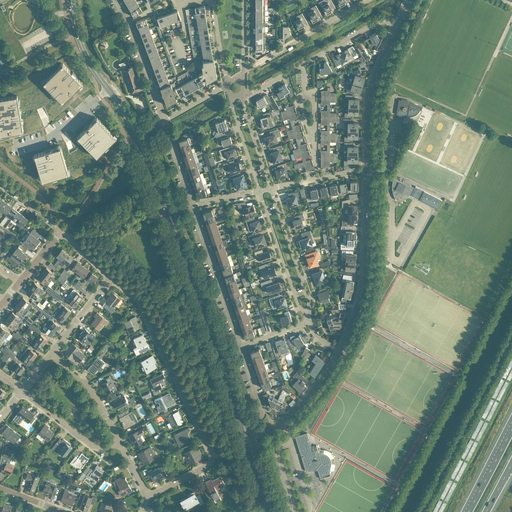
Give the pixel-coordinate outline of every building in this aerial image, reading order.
[(330,9),(334,7),(335,8),(330,0),(322,0),(322,1),(324,4),(321,6),(326,15),(332,11),(330,9)] [(132,11),(139,7),(137,2),(129,6),(132,11)] [(318,19),(317,17),(320,14),(321,16),(322,16),(315,5),(312,7),(311,8),(310,9),(310,10),(310,11),(310,12),(307,13),(313,22),(318,19)] [(142,11),(139,7),(132,11),(131,12),(134,17),(142,11)] [(177,10),(172,12),(176,21),(181,19),(177,10)] [(176,21),(172,12),(167,14),(171,23),(176,21)] [(304,27),(303,24),(307,22),(307,24),(308,23),(302,13),(301,13),(297,16),(296,17),(296,18),(296,19),(297,20),(294,21),(299,30),(304,27)] [(171,23),(167,14),(162,16),(166,25),(171,23)] [(166,25),(162,16),(157,18),(160,27),(166,25)] [(139,27),(147,24),(145,18),(136,22),(138,27),(139,27)] [(149,29),(147,24),(139,27),(141,32),(149,29)] [(280,37),(280,33),(283,33),(283,39),(283,37),(285,37),(285,38),(291,35),(289,31),(290,30),(288,26),(280,26),(280,37)] [(151,34),(149,29),(141,32),(143,37),(151,34)] [(378,34),(378,32),(376,33),(375,33),(369,36),(369,37),(365,40),(366,40),(369,46),(369,47),(369,48),(369,49),(370,50),(371,50),(372,50),(373,50),(374,49),(376,50),(378,46),(379,46),(382,39),(381,39),(382,37),(381,37),(380,36),(380,35),(379,35),(378,34)] [(153,39),(151,34),(143,37),(145,42),(153,39)] [(155,44),(153,39),(145,42),(147,47),(155,44)] [(157,49),(155,44),(147,47),(148,52),(157,49)] [(342,52),(348,62),(353,59),(352,57),(357,54),(352,46),(345,50),(345,51),(342,52)] [(158,54),(157,49),(148,52),(150,57),(158,54)] [(348,62),(342,52),(342,53),(339,54),(339,53),(331,58),(336,66),(341,63),(342,65),(348,62)] [(160,59),(158,54),(150,57),(152,62),(160,59)] [(162,64),(160,59),(152,62),(154,67),(162,64)] [(214,59),(213,59),(212,59),(212,60),(204,61),(201,61),(203,72),(199,74),(199,75),(202,80),(203,79),(204,80),(206,80),(206,83),(217,77),(214,59)] [(327,62),(326,61),(325,61),(325,62),(324,62),(324,63),(324,64),(320,64),(320,68),(319,68),(320,69),(319,73),(320,74),(320,75),(321,75),(322,75),(323,75),(324,74),(324,73),(328,73),(330,72),(332,75),(335,74),(337,73),(332,65),(329,66),(327,62)] [(0,97),(0,134),(8,133),(8,134),(9,134),(14,133),(14,132),(23,131),(22,122),(21,119),(20,112),(37,109),(41,107),(45,106),(56,95),(60,99),(62,102),(63,102),(70,95),(71,95),(75,92),(75,91),(74,91),(75,90),(77,89),(79,86),(82,83),(75,76),(72,73),(63,63),(62,64),(60,66),(46,79),(44,82),(43,83),(33,93),(17,95),(3,97),(0,97)] [(164,69),(162,64),(154,67),(156,72),(164,69)] [(126,82),(130,93),(143,89),(141,83),(138,84),(132,66),(122,69),(123,74),(126,82)] [(353,82),(363,85),(363,84),(363,83),(363,82),(363,81),(364,78),(358,76),(359,73),(361,72),(359,68),(353,72),(352,72),(352,73),(350,77),(353,78),(354,79),(353,82)] [(158,77),(166,74),(164,69),(156,72),(158,77)] [(160,82),(168,79),(166,74),(158,77),(160,82)] [(205,84),(202,80),(199,75),(195,78),(199,86),(200,87),(205,84)] [(199,86),(195,78),(190,81),(194,88),(199,86)] [(170,84),(168,79),(160,82),(162,87),(170,84)] [(194,88),(190,81),(185,83),(190,91),(194,88)] [(363,85),(353,82),(352,85),(351,85),(348,84),(346,92),(353,94),(354,90),(360,92),(361,88),(362,87),(362,86),(363,86),(363,85)] [(176,89),(174,83),(170,84),(162,87),(160,88),(167,105),(177,100),(176,99),(179,97),(178,97),(180,96),(176,89)] [(190,91),(185,83),(181,86),(185,93),(190,91)] [(284,96),(285,96),(285,97),(286,97),(287,97),(287,96),(288,96),(288,95),(288,94),(288,93),(290,92),(285,84),(278,88),(278,89),(276,90),(280,98),(284,96)] [(186,95),(185,93),(181,86),(176,89),(180,96),(181,97),(186,95)] [(321,97),(336,97),(336,93),(330,93),(330,87),(327,87),(327,90),(321,90),(321,97)] [(267,106),(272,103),(267,94),(256,101),(257,106),(259,105),(260,107),(266,104),(267,106)] [(349,106),(359,107),(359,106),(359,105),(359,104),(358,103),(358,99),(353,99),(353,95),(345,95),(345,102),(348,102),(349,103),(349,106)] [(336,102),(336,97),(321,97),(321,98),(321,105),(327,105),(327,107),(330,107),(330,102),(336,102)] [(407,116),(408,117),(409,117),(410,117),(412,116),(413,116),(414,116),(415,115),(416,115),(416,114),(417,113),(418,113),(419,112),(419,111),(420,110),(421,110),(422,107),(407,100),(401,99),(401,100),(399,100),(396,114),(398,115),(398,116),(404,117),(405,116),(407,116)] [(280,112),(282,116),(297,111),(296,111),(294,105),(288,107),(287,104),(285,106),(287,110),(280,112)] [(358,110),(358,109),(359,109),(359,108),(359,107),(349,106),(349,109),(347,110),(345,110),(344,117),(352,118),(352,114),(358,114),(358,110)] [(330,113),(330,107),(327,107),(327,110),(321,110),(321,117),(320,117),(336,118),(336,113),(330,113)] [(297,112),(297,111),(282,116),(283,120),(289,118),(291,124),(293,123),(293,120),(298,118),(296,112),(297,112)] [(272,122),(269,112),(263,114),(264,117),(260,118),(261,121),(260,122),(262,129),(269,127),(268,123),(272,122)] [(45,151),(34,155),(42,181),(68,173),(70,172),(95,158),(97,156),(116,137),(97,117),(89,125),(89,124),(85,128),(85,129),(77,137),(85,144),(74,151),(64,157),(61,147),(50,150),(50,149),(45,150),(45,151)] [(336,122),(336,118),(320,117),(320,118),(321,118),(321,125),(327,125),(327,127),(330,127),(330,122),(336,122)] [(216,136),(216,137),(222,134),(222,131),(228,129),(227,127),(228,124),(229,124),(229,123),(228,124),(226,122),(225,120),(222,121),(219,119),(219,118),(219,119),(218,122),(215,123),(216,126),(215,128),(217,130),(214,137),(216,136)] [(348,130),(358,130),(358,129),(358,128),(358,127),(358,126),(358,123),(352,123),(352,119),(343,119),(343,123),(344,123),(344,126),(347,126),(348,127),(348,130)] [(294,126),(293,123),(291,124),(293,129),(286,131),(288,135),(303,130),(302,130),(300,124),(294,126)] [(330,133),(330,127),(327,127),(327,130),(321,130),(321,137),(320,137),(336,138),(336,133),(330,133)] [(279,136),(277,129),(270,132),(271,135),(265,137),(266,141),(265,141),(266,144),(267,144),(267,145),(277,141),(276,137),(279,136)] [(303,131),(303,130),(288,135),(289,139),(295,138),(297,143),(300,142),(299,139),(305,137),(302,131),(303,131)] [(358,130),(348,130),(348,133),(347,134),(344,134),(344,141),(352,141),(352,138),(357,138),(357,134),(358,133),(358,132),(358,131),(358,130)] [(226,133),(222,134),(216,137),(218,142),(219,144),(220,145),(222,144),(223,146),(232,143),(230,137),(228,137),(228,136),(227,136),(226,133)] [(180,146),(189,143),(191,143),(189,137),(179,140),(180,146)] [(336,142),(336,138),(320,137),(320,138),(321,138),(321,144),(327,145),(327,147),(330,147),(330,142),(336,142)] [(300,145),(300,142),(297,143),(299,148),(293,150),(294,154),(309,150),(309,149),(308,149),(306,143),(300,145)] [(348,154),(358,154),(358,153),(358,152),(358,151),(357,150),(357,146),(352,146),(352,143),(344,142),(344,150),(347,150),(348,151),(348,154)] [(182,151),(191,148),(189,143),(180,146),(182,151)] [(283,150),(283,149),(285,148),(283,144),(281,145),(273,148),(274,151),(271,153),(273,158),(272,158),(274,163),(279,162),(278,161),(282,160),(279,151),(283,150)] [(330,153),(330,147),(327,147),(327,150),(321,150),(321,157),(320,157),(336,158),(336,153),(330,153)] [(184,156),(193,153),(191,148),(182,151),(184,156)] [(236,152),(235,153),(234,149),(228,151),(227,148),(219,150),(221,157),(226,155),(227,159),(236,156),(236,155),(237,155),(236,152)] [(309,150),(294,154),(295,159),(301,157),(303,162),(306,161),(305,158),(311,156),(309,150)] [(186,161),(194,158),(193,153),(184,156),(186,161)] [(358,154),(348,154),(348,157),(347,158),(344,158),(344,165),(344,166),(343,167),(345,166),(346,166),(347,165),(349,165),(350,165),(352,165),(351,165),(352,161),(357,161),(357,158),(358,157),(358,156),(358,155),(358,154)] [(336,162),(336,158),(320,157),(320,158),(321,158),(321,164),(322,164),(322,168),(321,168),(321,167),(321,169),(321,168),(323,168),(330,167),(330,162),(336,162)] [(197,158),(195,159),(194,158),(186,161),(187,166),(196,163),(199,162),(197,158)] [(311,159),(306,161),(303,162),(297,164),(298,168),(304,166),(306,171),(313,170),(315,170),(314,168),(314,169),(313,170),(312,166),(314,166),(311,159)] [(238,162),(232,164),(231,161),(223,164),(224,168),(228,167),(230,173),(241,169),(240,167),(241,166),(241,165),(240,164),(239,164),(238,162)] [(287,162),(277,166),(279,169),(276,170),(278,178),(283,176),(283,177),(286,177),(286,175),(287,175),(285,170),(289,169),(287,163),(287,162)] [(198,169),(196,163),(187,166),(189,172),(198,169)] [(200,174),(198,169),(189,172),(191,177),(200,174)] [(235,189),(236,189),(243,187),(244,187),(245,187),(246,186),(243,175),(240,176),(239,173),(229,176),(231,181),(234,179),(236,185),(235,185),(234,186),(234,187),(235,188),(235,189)] [(201,179),(200,174),(191,177),(192,182),(201,179)] [(393,181),(392,185),(392,189),(393,193),(394,197),(396,200),(395,199),(399,197),(402,195),(403,196),(405,194),(408,196),(409,195),(412,196),(437,209),(442,200),(415,186),(415,188),(411,186),(406,184),(401,181),(394,178),(393,181)] [(194,187),(203,184),(201,179),(192,182),(194,187)] [(351,182),(346,183),(348,191),(351,190),(358,190),(358,187),(359,187),(359,184),(358,184),(358,181),(357,181),(358,181),(358,180),(353,180),(353,181),(351,181),(351,182)] [(348,191),(346,183),(346,182),(341,183),(339,184),(339,185),(336,185),(338,193),(348,191)] [(196,192),(205,189),(203,184),(194,187),(196,192)] [(338,193),(336,185),(336,184),(331,185),(332,185),(329,186),(330,187),(327,187),(326,187),(328,195),(338,193)] [(328,195),(326,187),(327,187),(326,187),(326,186),(321,187),(322,187),(320,188),(320,189),(317,189),(318,197),(328,195)] [(206,188),(205,189),(196,192),(198,197),(208,194),(206,188)] [(318,197),(317,189),(316,189),(316,188),(317,188),(316,188),(311,189),(312,189),(310,190),(310,191),(307,191),(308,199),(318,197)] [(289,206),(290,206),(298,203),(297,200),(299,199),(297,192),(288,194),(290,197),(286,198),(288,202),(287,203),(288,205),(289,205),(289,206)] [(357,205),(354,205),(353,205),(350,205),(349,199),(342,201),(342,207),(345,207),(345,209),(348,209),(348,213),(357,214),(358,209),(357,209),(357,205)] [(245,213),(246,216),(255,213),(253,205),(246,207),(245,205),(246,205),(245,202),(237,204),(239,208),(242,207),(242,209),(241,209),(242,213),(244,212),(245,213)] [(7,203),(2,210),(7,214),(13,207),(12,207),(10,206),(11,206),(7,203)] [(13,207),(7,214),(5,217),(8,219),(9,219),(11,220),(12,218),(18,211),(17,211),(16,210),(13,207)] [(205,218),(213,215),(215,215),(213,209),(203,213),(205,218)] [(23,215),(22,215),(21,214),(18,211),(12,218),(17,222),(23,215)] [(300,227),(303,225),(302,221),(305,220),(303,213),(294,216),(295,220),(293,221),(295,228),(297,228),(298,228),(299,228),(300,227)] [(357,218),(357,214),(348,213),(348,214),(345,214),(345,220),(342,220),(342,226),(350,226),(350,222),(353,222),(357,222),(357,218)] [(26,218),(26,217),(24,215),(23,215),(17,222),(23,226),(28,219),(26,218)] [(215,220),(213,215),(205,218),(206,223),(215,220)] [(245,220),(247,225),(249,232),(253,231),(261,228),(258,221),(255,221),(254,217),(245,220)] [(208,228),(217,225),(215,220),(206,223),(208,228)] [(210,233),(219,230),(217,225),(208,228),(210,233)] [(350,226),(342,226),(341,226),(341,232),(343,233),(346,233),(346,238),(356,238),(356,237),(357,237),(357,236),(357,235),(356,234),(356,233),(356,231),(355,230),(353,230),(353,226),(350,226)] [(33,229),(27,237),(37,245),(41,241),(37,238),(40,234),(40,235),(40,234),(33,229)] [(313,241),(309,231),(302,233),(303,239),(300,240),(301,245),(300,245),(300,246),(301,247),(301,248),(302,248),(302,249),(306,247),(306,248),(307,248),(309,248),(309,246),(312,245),(311,241),(313,241)] [(263,235),(260,236),(257,237),(256,233),(248,236),(251,244),(254,242),(256,247),(266,243),(263,235)] [(222,241),(220,235),(212,238),(213,244),(222,241)] [(34,249),(37,245),(27,237),(21,245),(28,250),(30,246),(34,249)] [(356,239),(356,238),(346,238),(346,242),(342,242),(341,244),(341,249),(353,249),(353,245),(355,245),(356,245),(356,243),(356,242),(357,241),(357,240),(357,239),(356,239)] [(224,246),(224,245),(225,245),(226,244),(226,243),(226,242),(225,241),(223,241),(222,241),(213,244),(215,249),(224,246)] [(28,250),(21,245),(20,244),(14,252),(24,260),(27,256),(24,253),(27,249),(28,250)] [(217,254),(226,251),(224,246),(215,249),(217,254)] [(59,264),(67,253),(62,249),(57,256),(59,258),(58,260),(54,265),(50,262),(48,265),(54,270),(59,264)] [(261,258),(262,262),(271,259),(270,257),(271,257),(270,253),(269,253),(268,251),(264,253),(264,252),(263,252),(262,249),(254,252),(256,258),(258,257),(258,258),(259,259),(261,258)] [(346,258),(345,261),(356,262),(356,258),(357,254),(353,254),(353,255),(351,254),(352,251),(353,251),(342,250),(342,254),(345,258),(346,258)] [(219,259),(227,256),(226,251),(217,254),(219,259)] [(307,254),(308,258),(307,258),(309,264),(308,265),(308,266),(308,267),(309,267),(310,267),(315,266),(315,264),(318,263),(316,258),(319,257),(317,251),(307,254)] [(21,264),(24,260),(14,252),(10,257),(8,256),(6,258),(15,265),(14,265),(17,261),(21,264)] [(73,258),(67,253),(59,264),(61,266),(63,264),(64,265),(65,262),(67,264),(73,258)] [(220,264),(229,261),(227,256),(219,259),(220,264)] [(222,269),(231,266),(229,261),(220,264),(222,269)] [(356,263),(356,262),(345,261),(345,265),(344,265),(341,268),(340,273),(351,274),(352,274),(350,274),(350,270),(352,270),(352,271),(356,271),(356,267),(355,267),(355,263),(356,263)] [(83,266),(80,263),(78,262),(73,268),(71,270),(74,272),(75,270),(78,272),(77,273),(83,266)] [(273,266),(271,267),(269,267),(267,263),(259,266),(260,271),(262,270),(264,278),(276,274),(273,266)] [(89,270),(88,270),(83,266),(77,273),(78,273),(78,272),(81,275),(79,277),(82,279),(83,276),(84,277),(89,270)] [(233,272),(231,266),(222,269),(224,275),(233,272)] [(46,268),(43,273),(50,279),(52,277),(50,275),(52,272),(46,268)] [(325,281),(322,270),(311,274),(312,278),(314,277),(315,280),(314,281),(314,282),(315,283),(316,283),(316,284),(325,281)] [(50,279),(43,273),(42,272),(42,273),(43,273),(39,278),(38,277),(38,278),(47,285),(49,282),(51,280),(50,279)] [(88,279),(87,279),(88,279),(93,283),(98,277),(92,273),(88,279)] [(226,282),(235,279),(238,278),(236,273),(234,274),(233,273),(225,276),(226,282)] [(345,282),(344,288),(353,290),(353,286),(354,281),(352,280),(353,275),(343,274),(342,281),(345,282)] [(62,284),(64,282),(66,279),(65,279),(62,276),(60,275),(57,280),(62,284)] [(228,287),(237,284),(235,279),(226,282),(228,287)] [(279,282),(272,284),(271,279),(260,283),(262,288),(267,286),(269,294),(281,289),(281,288),(281,286),(280,286),(279,282)] [(35,283),(31,288),(38,294),(40,292),(41,292),(43,289),(34,282),(34,283),(35,283)] [(230,292),(239,289),(237,284),(228,287),(230,292)] [(81,287),(79,285),(77,288),(85,294),(87,291),(81,287)] [(46,288),(49,290),(54,294),(56,292),(51,287),(48,286),(46,288)] [(38,294),(31,288),(31,287),(30,288),(31,288),(27,293),(27,292),(26,293),(35,300),(38,297),(37,296),(38,294)] [(329,296),(327,290),(326,290),(325,287),(319,289),(320,292),(317,293),(320,299),(321,299),(322,303),(329,300),(328,296),(329,296)] [(54,294),(49,290),(46,288),(45,290),(47,292),(52,296),(54,294)] [(353,290),(344,288),(341,300),(346,301),(347,298),(350,298),(351,294),(352,294),(353,290)] [(83,296),(76,291),(74,289),(70,294),(79,301),(82,296),(83,296)] [(232,297),(240,294),(239,289),(230,292),(232,297)] [(62,296),(56,292),(54,294),(64,302),(66,299),(62,296)] [(105,303),(103,306),(111,312),(115,308),(113,306),(116,303),(119,304),(122,300),(120,298),(112,292),(106,301),(105,303)] [(79,301),(70,294),(66,299),(68,301),(75,306),(78,301),(79,301)] [(242,299),(240,294),(232,297),(233,302),(242,299)] [(278,300),(277,296),(269,298),(271,305),(276,304),(277,308),(286,305),(286,304),(287,303),(286,301),(285,301),(284,298),(278,300)] [(23,297),(19,302),(28,310),(29,310),(32,305),(23,297)] [(244,304),(242,299),(233,302),(235,307),(244,304)] [(19,302),(15,307),(18,310),(17,312),(23,317),(25,315),(29,310),(28,310),(19,302)] [(61,303),(59,306),(61,308),(59,310),(67,316),(70,311),(71,311),(64,306),(61,303)] [(247,303),(244,304),(235,307),(237,313),(246,309),(249,308),(247,303)] [(48,313),(43,309),(42,309),(40,311),(48,317),(50,314),(48,313)] [(247,315),(246,309),(237,313),(239,318),(247,315)] [(56,311),(53,314),(63,321),(67,316),(59,310),(58,312),(56,311)] [(292,320),(290,314),(290,313),(290,311),(289,311),(279,314),(282,323),(288,322),(289,322),(289,321),(292,320)] [(12,312),(8,317),(18,324),(22,319),(24,317),(23,317),(17,312),(15,314),(12,312)] [(95,326),(96,327),(99,329),(103,323),(106,325),(109,322),(97,312),(94,316),(97,318),(92,324),(95,326)] [(330,330),(334,328),(335,328),(341,329),(342,322),(343,322),(346,312),(340,312),(339,318),(335,317),(326,320),(330,330)] [(250,314),(247,315),(239,318),(240,323),(249,320),(252,319),(250,314)] [(136,316),(124,322),(129,333),(139,328),(136,320),(137,319),(136,316)] [(8,317),(4,322),(11,327),(14,329),(15,326),(17,327),(19,325),(18,324),(8,317)] [(60,326),(49,318),(45,322),(56,331),(60,326)] [(242,328),(251,325),(249,320),(240,323),(242,328)] [(52,336),(56,331),(45,322),(43,325),(47,327),(44,330),(52,336)] [(0,325),(0,333),(5,338),(6,338),(10,333),(0,326),(0,325)] [(244,333),(253,330),(252,330),(251,325),(242,328),(244,333)] [(84,328),(78,336),(84,342),(87,344),(90,341),(95,336),(91,333),(84,328)] [(254,329),(252,330),(253,330),(244,333),(246,338),(256,335),(254,329)] [(47,339),(40,334),(38,337),(35,335),(33,337),(44,344),(47,339)] [(146,341),(143,334),(134,339),(137,346),(134,348),(137,354),(149,348),(146,342),(145,341),(146,341)] [(294,336),(290,337),(293,345),(296,345),(298,348),(301,346),(302,346),(305,347),(307,345),(308,345),(305,343),(305,342),(300,334),(300,335),(300,334),(299,334),(299,335),(298,336),(298,335),(297,335),(296,336),(296,337),(295,338),(294,336)] [(40,350),(44,344),(33,337),(32,339),(33,340),(30,342),(40,350)] [(278,348),(273,350),(277,359),(281,358),(282,357),(282,356),(281,352),(284,351),(285,352),(285,353),(286,353),(287,352),(288,352),(288,351),(288,350),(285,339),(282,340),(276,342),(278,348)] [(79,350),(80,349),(72,343),(65,352),(73,358),(79,362),(85,355),(79,350)] [(3,359),(9,352),(4,347),(2,350),(5,352),(1,357),(3,359)] [(37,354),(28,347),(24,352),(33,359),(37,354)] [(252,357),(261,354),(262,354),(260,348),(250,351),(252,357)] [(6,361),(11,354),(9,352),(3,359),(6,361)] [(29,364),(33,359),(24,352),(20,357),(29,364)] [(263,359),(261,354),(252,357),(254,362),(263,359)] [(323,363),(322,363),(321,362),(322,359),(323,360),(323,359),(315,354),(315,355),(312,360),(316,363),(309,372),(314,376),(315,376),(314,375),(315,375),(320,368),(320,367),(321,366),(322,366),(322,365),(322,364),(323,364),(323,363)] [(151,356),(139,362),(145,373),(157,367),(153,359),(154,359),(153,355),(151,356)] [(105,363),(97,357),(87,370),(94,375),(98,370),(99,370),(101,371),(104,368),(102,367),(105,363)] [(255,367),(264,364),(263,359),(254,362),(255,367)] [(23,367),(23,366),(16,361),(11,367),(20,374),(21,374),(20,373),(24,368),(25,368),(23,367)] [(257,372),(266,369),(264,364),(255,367),(257,372)] [(259,377),(268,374),(266,369),(257,372),(259,377)] [(304,384),(305,382),(303,381),(305,379),(305,378),(299,371),(293,376),(297,380),(293,385),(300,392),(300,393),(307,386),(306,386),(304,384)] [(152,383),(156,390),(163,386),(166,385),(163,378),(165,377),(163,373),(150,379),(151,383),(152,383)] [(269,379),(268,374),(259,377),(261,382),(269,379)] [(116,388),(109,376),(104,379),(105,382),(103,383),(105,388),(105,389),(107,393),(112,390),(116,388)] [(269,379),(261,382),(262,388),(263,387),(265,391),(264,391),(271,389),(269,385),(273,384),(271,379),(269,379)] [(163,396),(155,399),(156,402),(157,402),(158,406),(157,406),(159,410),(158,411),(175,403),(173,399),(172,399),(169,393),(163,396)] [(112,399),(110,400),(113,406),(115,404),(118,409),(121,407),(121,408),(127,405),(128,404),(127,401),(124,395),(123,395),(121,397),(120,395),(116,397),(112,399)] [(273,408),(278,399),(272,397),(271,399),(268,397),(270,402),(268,405),(273,408)] [(279,397),(278,399),(273,408),(279,410),(280,407),(285,406),(285,405),(284,405),(282,404),(283,402),(282,401),(283,399),(279,397)] [(143,416),(149,413),(145,404),(139,406),(143,416)] [(22,407),(13,418),(13,419),(14,418),(20,424),(24,418),(31,424),(36,418),(33,416),(33,415),(22,407)] [(120,418),(119,418),(121,421),(122,420),(123,422),(122,422),(124,424),(126,428),(125,428),(125,429),(138,422),(132,411),(129,413),(127,410),(124,412),(125,415),(120,418)] [(178,411),(173,413),(171,410),(162,415),(163,418),(165,417),(166,419),(168,419),(172,427),(183,421),(183,420),(184,420),(183,419),(182,419),(178,411)] [(45,424),(39,433),(36,436),(42,441),(45,438),(48,440),(53,434),(47,429),(48,427),(45,424)] [(1,434),(14,444),(20,436),(7,426),(1,434)] [(189,427),(174,435),(179,445),(191,440),(188,435),(187,435),(186,432),(190,430),(189,427)] [(138,431),(137,431),(129,436),(130,439),(132,438),(136,446),(143,441),(140,435),(144,433),(142,429),(138,431)] [(329,473),(331,463),(331,462),(331,461),(331,460),(331,459),(330,458),(329,457),(329,456),(328,455),(327,455),(327,454),(326,454),(325,453),(324,453),(323,453),(322,453),(321,453),(320,453),(319,453),(317,449),(312,451),(311,449),(312,449),(307,433),(295,436),(301,456),(303,455),(303,456),(301,457),(306,471),(308,470),(308,472),(317,469),(320,476),(329,473)] [(56,442),(52,448),(54,450),(62,455),(63,453),(66,455),(71,448),(72,448),(69,446),(71,444),(63,438),(59,444),(56,442)] [(144,463),(154,458),(151,452),(152,451),(150,447),(138,453),(140,456),(141,456),(142,458),(144,463)] [(194,447),(184,453),(186,457),(189,456),(190,459),(188,460),(189,464),(196,460),(195,460),(198,458),(199,459),(203,457),(199,449),(196,451),(194,447)] [(76,455),(70,462),(76,467),(78,465),(81,468),(84,464),(85,463),(89,458),(81,453),(78,457),(76,455)] [(12,470),(14,465),(15,461),(11,460),(11,459),(4,457),(0,467),(4,468),(3,470),(11,473),(12,471),(13,470),(12,470)] [(91,469),(86,475),(89,478),(92,480),(94,479),(97,481),(102,473),(104,470),(97,465),(95,468),(93,470),(91,469)] [(167,476),(162,467),(159,468),(159,467),(151,471),(153,474),(150,476),(154,483),(167,476)] [(34,491),(40,477),(31,474),(28,473),(26,479),(29,480),(26,488),(34,491)] [(116,480),(121,489),(118,491),(121,496),(132,491),(128,484),(127,482),(125,478),(126,478),(125,477),(124,476),(116,480)] [(205,482),(216,502),(221,499),(216,490),(225,485),(221,476),(212,481),(213,482),(210,483),(209,480),(205,482)] [(46,485),(45,484),(44,488),(43,489),(44,489),(43,492),(49,494),(49,496),(53,498),(53,496),(56,489),(57,486),(47,482),(46,485)] [(75,496),(67,493),(68,491),(65,489),(64,492),(61,501),(72,505),(75,496)] [(193,491),(189,493),(190,495),(180,500),(182,503),(181,503),(182,504),(185,509),(199,501),(201,505),(204,503),(200,494),(196,496),(193,491)] [(93,504),(96,497),(93,496),(92,498),(84,495),(79,508),(87,511),(90,503),(93,504)] [(9,511),(12,506),(4,503),(2,510),(2,511),(9,511)] [(111,511),(112,511),(106,508),(108,505),(102,503),(100,510),(103,511),(102,511),(111,511)]
